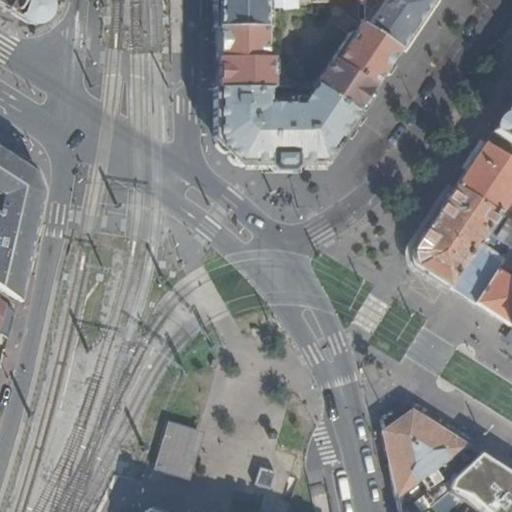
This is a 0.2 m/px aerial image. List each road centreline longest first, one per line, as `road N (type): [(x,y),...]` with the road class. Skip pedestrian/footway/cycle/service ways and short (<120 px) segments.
road 1 (residential): [(501,0),(351,213),(280,245)]
road 2 (residential): [(61,190),(0,466)]
road 3 (residential): [(184,170),(193,0)]
road 4 (tertiary): [(337,384),(342,360),(316,299),(280,245)]
road 5 (tertiary): [(256,259),(287,295),(316,359),(337,384)]
road 6 (tertiary): [(184,170),(71,96)]
road 7 (unclassified): [(365,511),(337,384)]
road 8 (tertiary): [(280,245),(184,170)]
